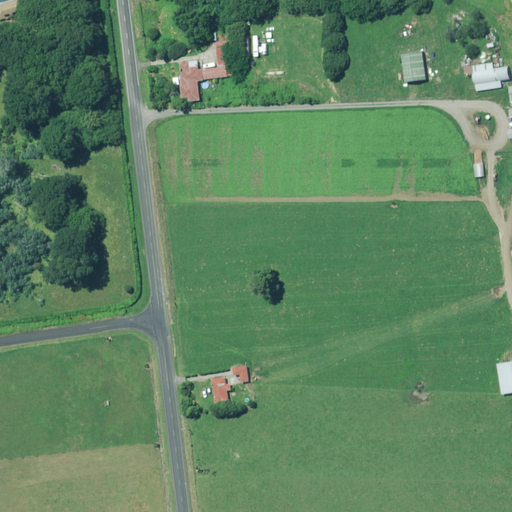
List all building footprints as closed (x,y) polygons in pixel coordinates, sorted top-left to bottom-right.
[(24,0),(0,0),(0,21),(0,22),(28,16),(24,0)] [(235,57),(233,39),(219,41),(222,67),(203,70),(201,60),(192,61),(184,62),(185,75),(183,75),(186,98),(192,97),(193,102),(204,100),(201,80),(237,76),(236,71),(242,70),(240,57),(235,57)] [(430,80),(427,52),(406,55),(409,83),(430,80)] [(477,74),(480,91),(505,87),(504,80),(511,79),(511,69),(511,67),(497,69),(496,63),(467,67),(468,76),(477,74)] [(511,161),(511,152),(486,156),(487,164),(511,161)] [(485,167),(484,154),(476,154),(477,167),(485,167)] [(511,393),(511,362),(501,364),(505,395),(511,393)] [(252,382),(250,366),(236,368),(237,376),(243,375),(244,383),(252,382)] [(229,376),(215,379),(219,405),(233,403),(231,391),(235,391),(234,383),(231,383),(229,376)]
